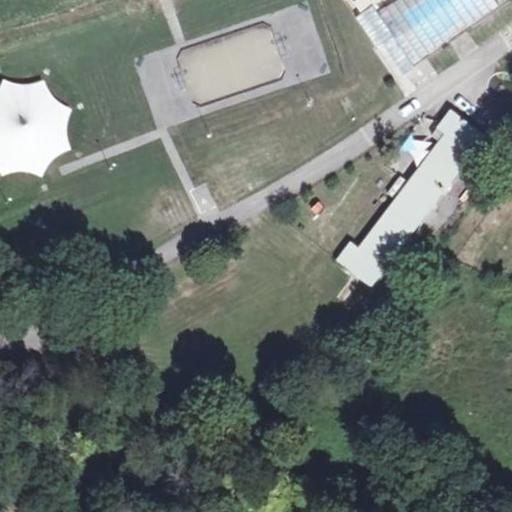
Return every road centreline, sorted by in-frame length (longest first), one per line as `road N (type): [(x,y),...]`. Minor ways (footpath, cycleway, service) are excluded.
road 1 (track): [(397,341),(511,177)]
road 2 (track): [(371,410),(469,511)]
